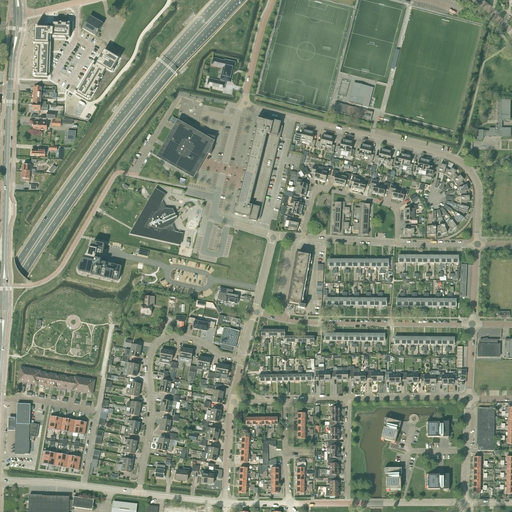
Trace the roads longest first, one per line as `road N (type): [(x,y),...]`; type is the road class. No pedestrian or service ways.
road 1 (trunk): [(0,310),(90,173),(236,0)]
road 2 (trunk): [(223,0),(120,119),(0,291)]
road 3 (residential): [(476,244),(477,185),(454,158),(245,103)]
road 4 (residential): [(242,359),(184,337),(153,347),(139,491)]
road 5 (residential): [(472,324),(311,322),(254,311)]
road 6 (residential): [(273,236),(211,216),(245,103)]
road 7 (residential): [(302,237),(322,188),(393,207),(396,242)]
road 8 (residential): [(349,398),(469,397)]
